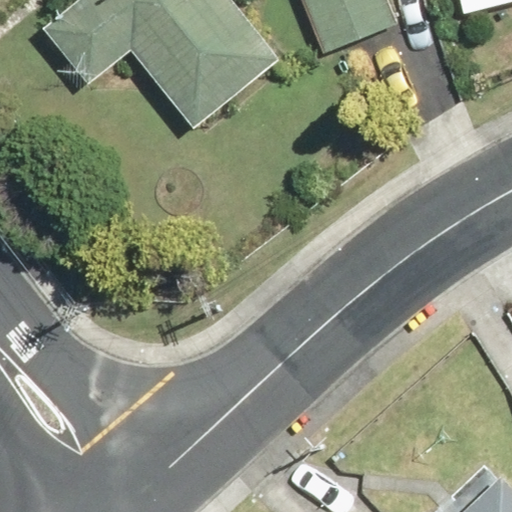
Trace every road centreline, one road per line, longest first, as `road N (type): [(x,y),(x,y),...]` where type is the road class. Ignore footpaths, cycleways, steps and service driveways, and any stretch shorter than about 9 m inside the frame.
road 1 (residential): [(511,197),(357,292),(122,505)]
road 2 (residential): [(0,355),(122,505)]
